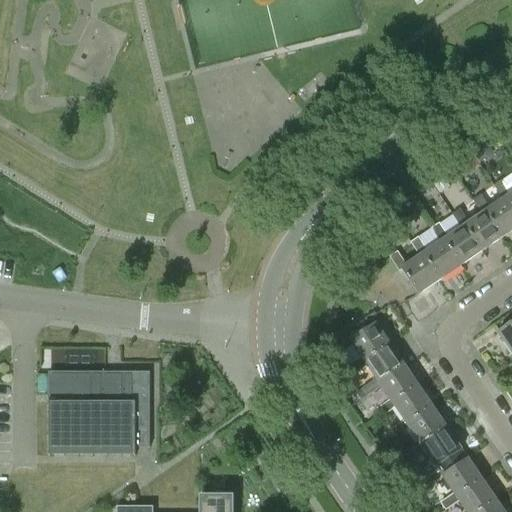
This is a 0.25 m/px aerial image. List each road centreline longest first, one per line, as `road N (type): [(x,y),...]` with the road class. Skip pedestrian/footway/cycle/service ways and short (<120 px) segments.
road 1 (residential): [(276,323),(295,257),(329,216),(455,99),(511,60)]
road 2 (residential): [(0,296),(142,318),(276,323)]
road 3 (residential): [(368,511),(295,405),(276,323)]
road 4 (residential): [(511,446),(448,344),(455,324),(511,287)]
